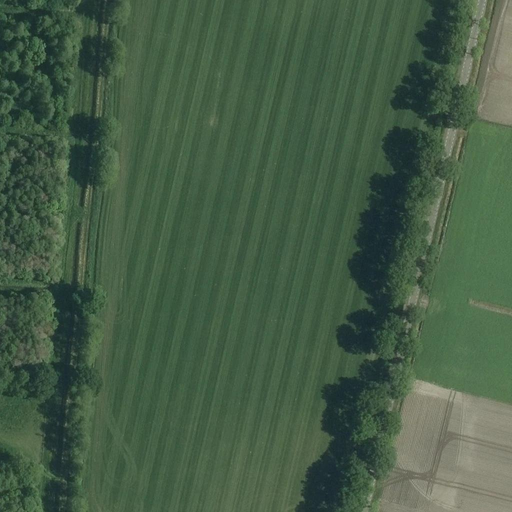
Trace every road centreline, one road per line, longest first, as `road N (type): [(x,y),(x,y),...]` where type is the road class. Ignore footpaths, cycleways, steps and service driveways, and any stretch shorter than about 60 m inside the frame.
road 1 (tertiary): [(481,0),(362,511)]
road 2 (track): [(110,0),(62,511)]
